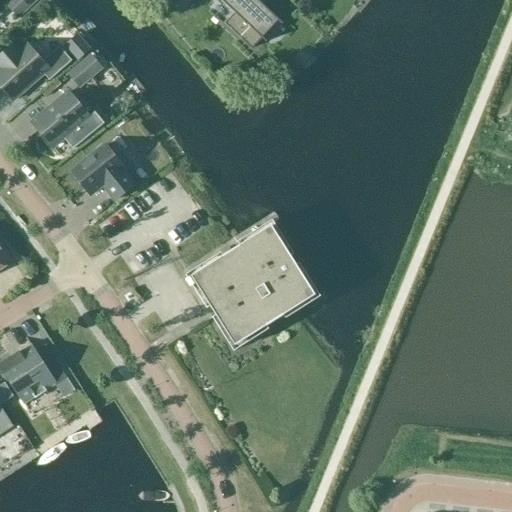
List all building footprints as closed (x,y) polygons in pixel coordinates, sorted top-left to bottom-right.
[(35,0),(12,0),(7,5),(18,17),(35,0)] [(271,0),(219,0),(234,14),(224,25),(250,49),(260,38),(264,42),(281,24),(264,8),(271,0)] [(17,51),(11,45),(0,55),(0,86),(13,100),(43,72),(49,78),(70,58),(57,44),(40,60),(25,43),(17,51)] [(101,70),(91,57),(69,75),(79,87),(101,70)] [(89,118),(68,93),(31,123),(52,149),(89,118)] [(114,200),(133,185),(121,170),(123,169),(104,145),(71,171),(90,195),(102,185),(114,200)] [(253,236),(239,246),(190,277),(228,337),(233,334),(239,344),(299,306),(311,298),(305,289),(309,286),(277,236),(273,238),(267,229),(253,236)] [(0,268),(11,262),(0,245),(0,268)] [(34,351),(25,337),(24,337),(29,346),(0,364),(0,367),(28,411),(29,410),(23,402),(32,396),(34,399),(45,392),(52,404),(74,391),(66,378),(45,344),(34,351)] [(0,434),(12,426),(6,416),(0,407),(0,434)]
